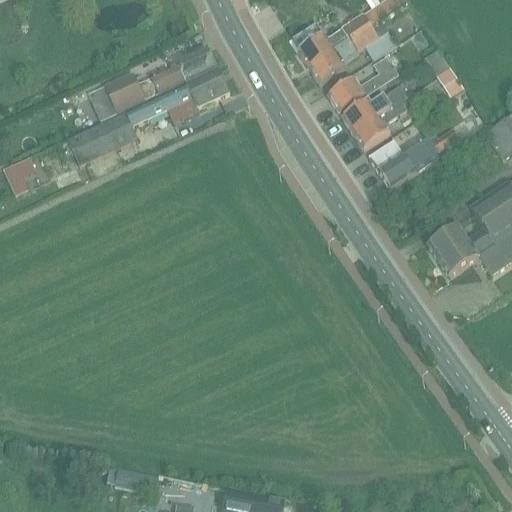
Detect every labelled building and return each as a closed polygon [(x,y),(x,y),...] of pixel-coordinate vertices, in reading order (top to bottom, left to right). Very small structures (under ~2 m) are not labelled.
[(309,73),(371,33),(396,17),(407,9),(401,0),(391,0),(392,1),(342,34),(328,43),(325,39),(298,56),(309,73)] [(511,0),(498,0),(495,3),(508,21),(511,17),(511,0)] [(359,58),(366,53),(374,65),(398,50),(388,36),(378,43),(371,33),(309,73),(320,90),(347,72),(342,64),(356,54),(359,58)] [(208,53),(190,62),(178,68),(179,71),(139,90),(135,92),(142,108),(199,81),(217,73),(208,53)] [(452,73),(439,54),(425,63),(437,82),(438,82),(451,73),(452,73)] [(340,119),(387,88),(400,79),(387,61),(374,70),(380,78),(361,91),(356,83),(328,101),(340,119)] [(451,73),(438,82),(452,102),(465,93),(452,73),(451,73)] [(201,84),(148,109),(148,110),(118,124),(69,147),(80,172),(139,145),(133,132),(176,112),(180,121),(198,113),(230,98),(219,75),(201,84)] [(104,90),(117,119),(142,108),(135,92),(139,90),(133,77),(104,90)] [(353,138),(404,104),(408,102),(401,90),(372,109),(369,104),(342,122),(353,138)] [(410,112),(404,104),(353,138),(364,155),(367,153),(391,137),(385,129),(410,112)] [(511,121),(485,138),(495,153),(503,165),(511,159),(511,121)] [(391,194),(453,153),(462,147),(453,133),(432,147),(429,143),(405,159),(396,145),(369,162),(391,194)] [(468,245),(459,231),(458,230),(428,250),(450,282),(480,262),(491,279),(511,265),(511,186),(471,214),(485,234),(468,245)] [(118,474),(114,490),(151,498),(155,483),(118,474)] [(281,511),(282,505),(227,494),(223,511),(281,511)]
